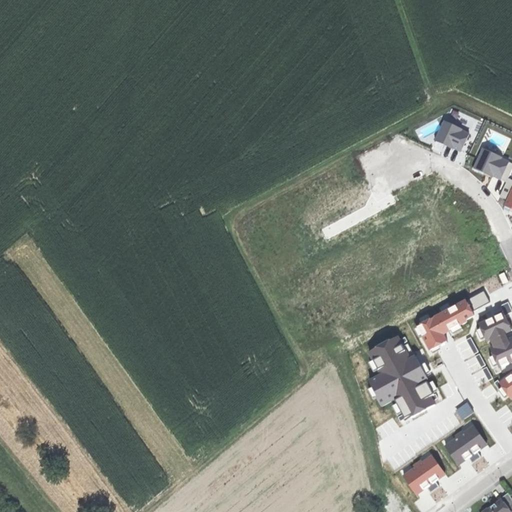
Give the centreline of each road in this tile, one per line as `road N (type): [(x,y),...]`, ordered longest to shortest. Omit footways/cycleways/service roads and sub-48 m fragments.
road 1 (track): [(143,511),(309,373),(232,216),(427,113),(430,91),(397,0)]
road 2 (track): [(148,0),(112,172),(0,268)]
road 3 (residential): [(393,163),(433,161),(468,182),(493,211),(508,249)]
